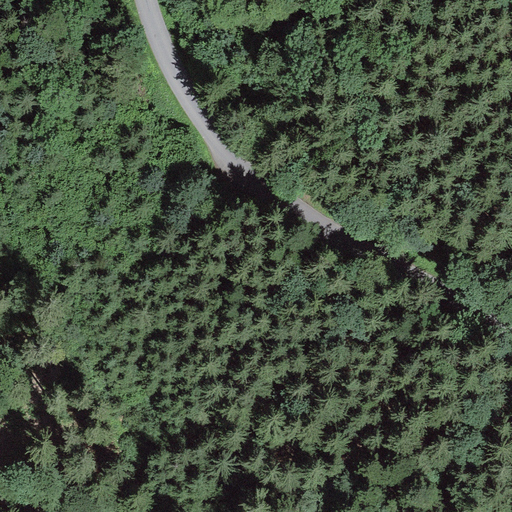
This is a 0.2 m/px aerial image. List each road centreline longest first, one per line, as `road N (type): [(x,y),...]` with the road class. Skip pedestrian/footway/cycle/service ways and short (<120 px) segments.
road 1 (unclassified): [(142,0),(175,82),(232,164),(280,206),(511,329)]
road 2 (track): [(511,270),(369,219),(280,206)]
